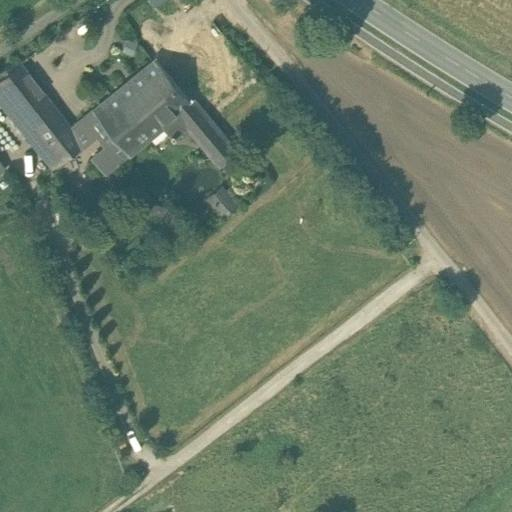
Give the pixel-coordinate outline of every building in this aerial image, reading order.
[(200,0),(197,0),(181,13),(197,34),(216,19),(200,0)] [(175,38),(71,125),(79,145),(82,147),(95,136),(102,144),(89,155),(104,174),(162,127),(173,138),(185,129),(175,115),(195,99),(223,74),(180,20),(171,26),(175,38)] [(21,62),(0,78),(0,103),(50,167),(79,145),(71,125),(21,62)] [(236,151),(195,99),(175,115),(185,129),(216,167),(236,151)] [(219,182),(204,196),(222,217),(237,203),(219,182)]
